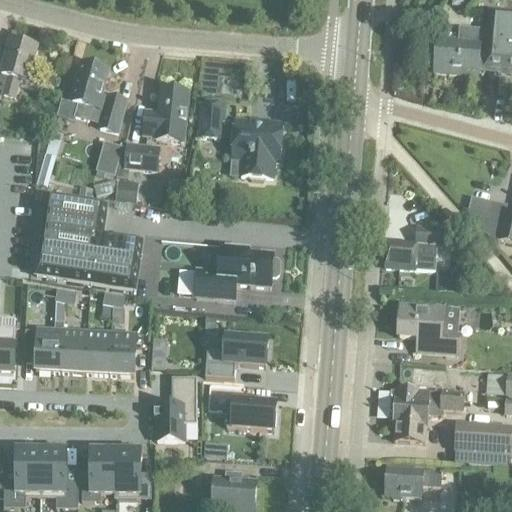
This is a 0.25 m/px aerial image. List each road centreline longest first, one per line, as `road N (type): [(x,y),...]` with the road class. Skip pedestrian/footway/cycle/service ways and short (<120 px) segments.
road 1 (secondary): [(320,511),(354,75)]
road 2 (residential): [(354,75),(328,51),(134,36),(0,1)]
road 3 (residential): [(0,436),(123,437),(140,419),(123,401),(0,396)]
road 4 (residential): [(511,141),(384,106),(354,75)]
